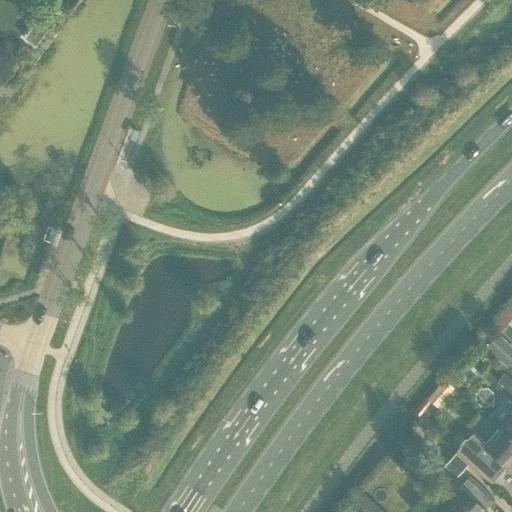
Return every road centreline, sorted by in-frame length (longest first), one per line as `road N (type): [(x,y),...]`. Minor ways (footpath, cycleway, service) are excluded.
road 1 (primary): [(511,115),(339,300),(182,511)]
road 2 (primary): [(244,511),(365,347),(511,186)]
road 3 (tertiary): [(35,344),(161,0)]
road 4 (tertiary): [(22,389),(6,439),(20,511)]
road 5 (tertiary): [(49,511),(32,465),(22,389)]
